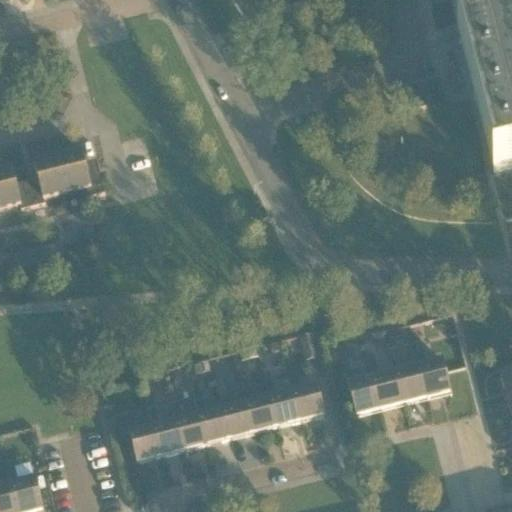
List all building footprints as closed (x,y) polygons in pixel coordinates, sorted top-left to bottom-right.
[(511,173),(511,21),(511,17),(506,0),(448,0),(450,5),(430,10),(433,23),(443,21),(446,33),(456,30),(494,178),(511,173)] [(426,91),(431,110),(431,111),(446,107),(440,87),(426,91)] [(410,115),(426,111),(420,88),(404,92),(410,115)] [(58,161),(68,198),(84,193),(87,202),(105,198),(103,187),(91,190),(82,155),(58,161)] [(45,203),(68,198),(58,161),(34,167),(38,183),(28,186),(34,211),(46,208),(45,203)] [(34,211),(28,186),(17,189),(13,173),(0,175),(0,214),(20,209),(22,214),(34,211)] [(94,252),(91,239),(78,243),(82,255),(94,252)] [(14,259),(17,271),(65,259),(62,247),(14,259)] [(318,362),(312,337),(299,341),(305,365),(318,362)] [(419,370),(427,403),(452,397),(443,363),(426,367),(420,346),(413,348),(418,370),(419,370)] [(280,355),(278,347),(269,349),(271,357),(280,355)] [(259,361),(256,351),(240,355),(242,365),(259,361)] [(419,370),(418,370),(403,374),(397,352),(389,354),(395,376),(396,375),(404,409),(427,403),(419,370)] [(396,375),(395,376),(380,379),(374,358),(366,360),(371,381),(372,381),(380,415),(404,409),(396,375)] [(372,381),(371,381),(356,385),(350,363),(342,365),(356,421),(380,415),(372,381)] [(193,369),(196,378),(210,375),(208,365),(193,369)] [(277,398),(272,381),(270,371),(262,373),(266,390),(269,400),(270,399),(278,431),(301,426),(293,394),(292,394),(277,398)] [(511,400),(511,374),(501,378),(507,402),(511,400)] [(293,394),(301,426),(325,420),(317,387),(300,392),(295,375),(288,377),(292,394),(293,394)] [(230,410),(226,393),(222,380),(215,382),(222,412),(223,411),(230,444),(255,437),(247,405),(245,406),(230,410)] [(269,400),(266,390),(251,393),(249,387),(241,389),(245,406),(247,405),(255,437),(278,431),(270,399),(269,400)] [(223,411),(222,412),(207,415),(202,399),(195,401),(199,417),(200,417),(208,449),(230,444),(223,411)] [(200,417),(199,417),(184,421),(179,404),(171,406),(176,423),(177,423),(185,455),(208,449),(200,417)] [(177,423),(176,423),(160,427),(156,410),(148,413),(152,429),(153,429),(161,461),(185,455),(177,423)] [(153,429),(152,429),(137,433),(133,417),(125,419),(137,467),(161,461),(153,429)] [(12,488),(18,511),(43,511),(37,482),(19,487),(14,464),(6,466),(11,489),(12,488)] [(18,511),(12,488),(11,489),(0,491),(0,511),(18,511)]
